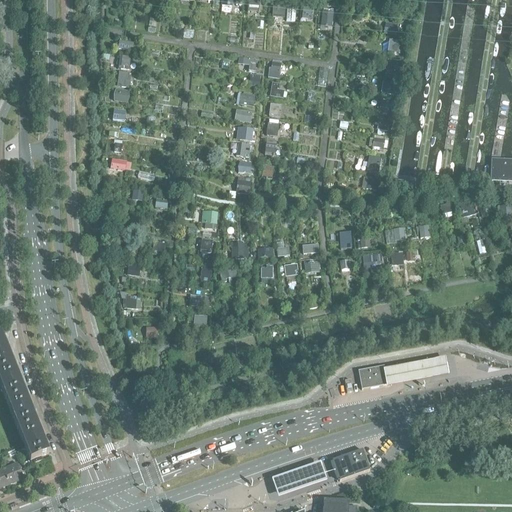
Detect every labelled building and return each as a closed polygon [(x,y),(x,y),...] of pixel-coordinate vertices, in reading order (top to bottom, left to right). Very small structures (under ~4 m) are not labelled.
[(221,0),(221,7),(232,8),(232,0),(221,0)] [(251,0),(248,0),(248,12),(259,12),(260,1),(251,0)] [(273,6),(272,19),(284,20),(285,4),(276,3),(275,6),(273,6)] [(302,9),(300,19),(313,21),(315,10),(302,9)] [(323,12),(321,23),(332,25),(334,13),(323,12)] [(386,24),(384,34),(396,36),(397,26),(386,24)] [(389,41),(387,53),(398,54),(399,42),(389,41)] [(119,42),(118,51),(133,53),(134,44),(119,42)] [(119,57),(118,71),(130,72),(131,58),(119,57)] [(243,60),(242,67),(249,67),(248,73),(255,73),(256,62),(243,60)] [(387,61),(385,76),(393,77),(396,63),(387,61)] [(269,70),(268,79),(279,81),(282,65),(272,64),(271,70),(269,70)] [(119,73),(118,88),(129,90),(131,77),(127,76),(127,74),(119,73)] [(250,76),(249,88),(259,89),(261,77),(250,76)] [(388,84),(386,95),(397,97),(398,85),(388,84)] [(272,85),(270,98),(283,100),(284,93),(279,92),(280,86),(272,85)] [(116,91),(114,96),(114,103),(127,105),(129,99),(129,93),(116,91)] [(244,96),(242,107),(253,109),(255,98),(244,96)] [(385,103),(383,114),(391,116),(393,104),(385,103)] [(270,106),(269,119),(279,120),(281,107),(270,106)] [(114,111),(113,121),(125,123),(126,112),(114,111)] [(241,113),(239,123),(250,125),(252,114),(241,113)] [(378,123),(377,132),(378,132),(378,137),(384,138),(384,133),(388,133),(389,121),(379,120),(379,123),(378,123)] [(124,126),(111,126),(111,140),(124,140),(124,126)] [(269,126),(268,138),(278,139),(280,127),(279,127),(270,126),(269,126)] [(242,131),(241,141),(253,143),(256,143),(256,138),(253,138),(252,138),(252,132),(242,131)] [(370,140),(369,147),(373,148),(384,149),(387,149),(388,142),(385,142),(385,141),(374,140),(370,140)] [(114,145),(114,153),(121,154),(122,145),(122,143),(114,142),(114,145)] [(266,144),(265,157),(275,158),(277,145),(266,144)] [(242,146),(240,159),(249,160),(249,158),(249,156),(251,156),(252,152),(250,152),(251,147),(242,146)] [(369,158),(366,175),(378,177),(381,160),(369,158)] [(112,161),(111,170),(125,173),(125,172),(126,164),(112,161)] [(511,185),(511,162),(492,162),(491,184),(511,185)] [(240,163),(238,174),(250,175),(251,165),(240,163)] [(263,168),(261,179),(272,180),(273,169),(263,168)] [(366,190),(366,191),(375,192),(378,180),(368,179),(366,190)] [(238,182),(236,195),(248,196),(249,196),(250,184),(238,182)] [(415,193),(415,185),(391,184),(391,192),(405,192),(415,193)] [(133,192),(132,199),(143,200),(144,193),(133,192)] [(156,201),(155,209),(167,211),(168,202),(156,201)] [(447,206),(441,207),(443,216),(452,214),(450,205),(450,203),(447,204),(447,206)] [(467,204),(460,205),(464,220),(467,219),(476,217),(473,206),(471,206),(471,204),(468,205),(467,204)] [(489,206),(480,209),(483,220),(492,217),(489,206)] [(511,206),(501,208),(501,211),(502,219),(511,218),(511,206)] [(205,225),(205,230),(215,230),(215,226),(217,226),(217,214),(216,214),(206,213),(205,225)] [(421,229),(420,229),(421,240),(421,241),(431,240),(430,228),(421,229)] [(404,231),(393,232),(395,244),(405,243),(405,240),(404,231)] [(351,234),(340,235),(340,239),(341,251),(352,250),(351,238),(351,234)] [(202,241),(200,254),(211,255),(213,242),(202,241)] [(360,242),(357,242),(358,251),(370,250),(369,241),(360,241),(360,242)] [(153,243),(152,256),(164,257),(165,244),(153,243)] [(245,245),(232,245),(232,260),(245,259),(249,259),(248,248),(245,248),(245,245)] [(319,246),(303,248),(304,256),(320,254),(319,246)] [(289,249),(277,251),(277,258),(290,257),(289,249)] [(271,251),(257,252),(258,261),(264,260),(273,259),(273,257),(272,251),(271,251)] [(412,255),(406,255),(406,263),(413,262),(413,258),(417,257),(417,253),(412,253),(412,255)] [(403,255),(391,256),(392,266),(404,266),(403,255)] [(381,257),(362,259),(364,274),(370,273),(370,268),(382,266),(381,257)] [(308,263),(304,264),(305,275),(320,273),(319,264),(309,265),(308,263)] [(348,263),(340,264),(341,273),(341,272),(349,272),(348,263)] [(291,267),(284,268),(285,279),(286,279),(286,283),(299,281),(298,277),(297,266),(295,266),(295,265),(291,266),(291,267)] [(128,267),(127,277),(139,279),(141,268),(128,267)] [(201,275),(200,282),(210,284),(211,277),(211,269),(202,267),(202,268),(201,275)] [(262,270),(262,280),(273,280),(274,268),(267,268),(267,270),(262,270)] [(235,272),(220,275),(221,284),(226,283),(226,281),(236,279),(235,272)] [(125,294),(119,293),(121,300),(123,301),(125,301),(124,308),(124,309),(127,309),(130,309),(136,310),(136,300),(136,299),(125,298),(125,294)] [(196,297),(195,308),(204,309),(205,298),(196,297)] [(194,317),(193,328),(206,329),(207,318),(194,317)] [(0,370),(13,365),(1,336),(0,336),(0,370)] [(448,355),(385,367),(388,385),(452,373),(448,355)] [(25,395),(13,365),(0,370),(0,387),(6,403),(25,395)] [(388,387),(385,371),(384,368),(358,372),(361,391),(388,387)] [(344,382),(347,394),(353,393),(350,381),(344,382)] [(25,395),(6,403),(18,433),(37,425),(25,395)] [(31,466),(33,465),(42,462),(41,458),(49,455),(37,425),(18,433),(30,462),(31,466)] [(17,457),(15,450),(6,454),(9,460),(12,459),(16,457),(17,457)] [(369,472),(362,451),(332,462),(339,483),(369,472)] [(324,460),(275,476),(281,493),(329,477),(324,460)] [(15,465),(2,470),(9,487),(24,481),(19,470),(21,470),(20,467),(18,468),(17,465),(15,465)] [(0,490),(9,487),(2,470),(0,471),(0,490)] [(356,511),(357,508),(348,508),(349,503),(323,502),(322,511),(356,511)]
